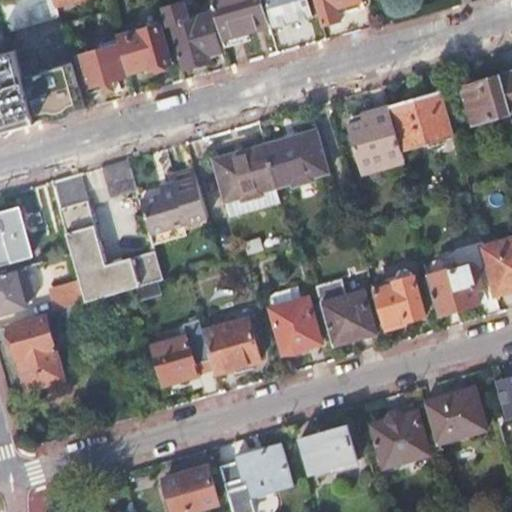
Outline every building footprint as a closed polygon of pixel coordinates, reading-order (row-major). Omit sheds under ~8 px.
[(55,0),(18,0),(3,4),(10,32),(60,17),(58,7),(55,0)] [(211,0),(225,48),(251,40),(248,31),(271,25),(263,0),(211,0)] [(267,0),(275,29),(315,18),(309,0),(267,0)] [(316,0),(324,27),(344,21),(340,8),(363,1),(363,0),(316,0)] [(173,25),(186,69),(211,62),(210,56),(222,53),(211,14),(190,21),(185,4),(163,11),(167,26),(173,25)] [(119,38),(121,45),(128,73),(151,67),(152,70),(173,64),(162,26),(119,38)] [(115,80),(129,76),(128,73),(121,45),(79,57),(88,88),(105,83),(107,92),(118,90),(115,80)] [(0,134),(37,124),(19,61),(16,52),(0,56),(0,134)] [(19,61),(37,124),(87,109),(74,64),(40,74),(35,57),(19,61)] [(511,72),(503,75),(503,77),(511,107),(511,72)] [(469,127),(511,114),(511,107),(503,77),(458,89),(469,127)] [(404,150),(457,134),(444,90),(391,106),(402,141),(404,150)] [(359,153),(402,141),(391,106),(372,112),(374,119),(351,126),(359,153)] [(320,129),(268,144),(280,188),(332,173),(320,129)] [(280,188),(268,144),(215,159),(228,203),(280,188)] [(179,184),(200,178),(197,169),(176,175),(178,183),(179,184)] [(89,302),(167,280),(158,250),(108,264),(90,201),(69,207),(68,204),(70,203),(72,200),(69,189),(84,184),(81,174),(55,182),(82,277),(88,299),(89,302)] [(187,224),(211,218),(200,178),(179,184),(178,183),(170,186),(172,193),(166,195),(144,201),(157,245),(191,235),(187,224)] [(69,207),(90,201),(85,184),(84,184),(69,189),(72,200),(70,203),(68,204),(69,207)] [(164,187),(166,195),(172,193),(170,186),(164,187)] [(232,217),(284,202),(280,188),(228,203),(232,217)] [(0,264),(35,255),(22,209),(0,215),(0,264)] [(511,238),(484,247),(498,295),(511,290),(511,238)] [(479,265),(430,276),(441,314),(483,302),(479,289),(485,287),(479,265)] [(0,315),(29,307),(19,273),(0,278),(0,315)] [(417,276),(376,288),(388,328),(428,316),(417,276)] [(50,286),(56,308),(88,299),(82,277),(50,286)] [(163,293),(160,284),(141,289),(144,299),(163,293)] [(276,308),(304,300),(300,287),(272,294),(276,308)] [(366,291),(323,303),(335,345),(378,332),(366,291)] [(311,298),(304,300),(276,308),(273,309),(286,354),(297,354),(324,343),(311,298)] [(71,378),(51,309),(10,321),(30,389),(71,378)] [(252,318),(207,331),(218,370),(219,373),(264,360),(252,318)] [(218,370),(207,331),(206,331),(202,319),(186,324),(189,337),(154,346),(165,384),(218,370)] [(511,377),(499,381),(510,418),(511,417),(511,377)] [(427,402),(439,443),(489,429),(477,388),(427,402)] [(420,412),(391,420),(375,424),(387,466),(432,453),(420,412)] [(511,424),(502,427),(506,441),(511,439),(511,424)] [(350,426),(335,428),(303,438),(313,474),(360,460),(350,426)] [(296,485),(282,443),(241,456),(256,497),(296,485)] [(184,511),(221,502),(209,459),(160,473),(171,511),(184,511)]
